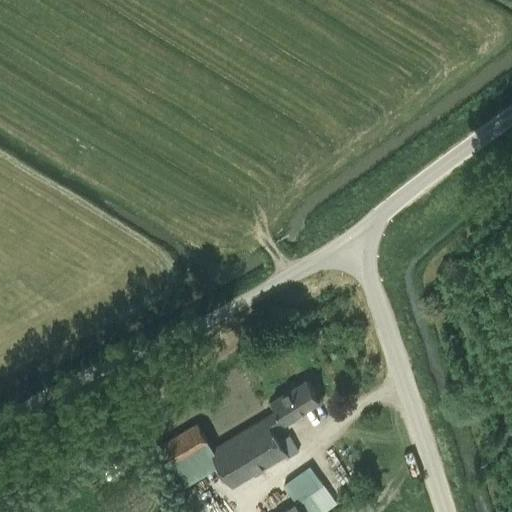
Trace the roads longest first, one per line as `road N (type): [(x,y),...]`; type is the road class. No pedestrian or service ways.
road 1 (unclassified): [(0,421),(27,401),(360,246)]
road 2 (unclassified): [(449,511),(360,246)]
road 3 (unclassified): [(360,246),(511,129)]
